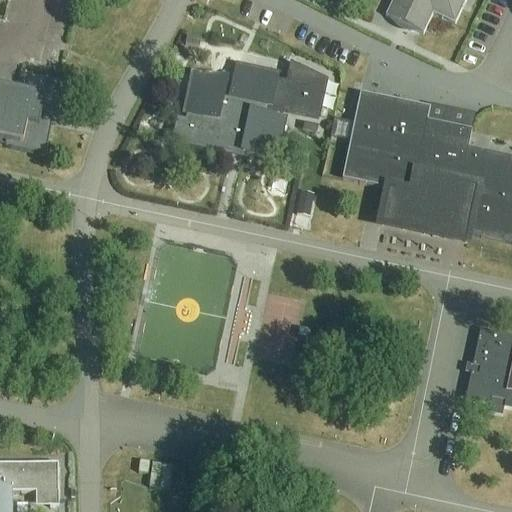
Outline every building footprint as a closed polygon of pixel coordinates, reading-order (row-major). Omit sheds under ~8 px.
[(405,29),(418,0),(395,0),(396,0),(386,20),(405,29)] [(418,0),(405,29),(424,38),(433,18),(455,28),(468,0),(418,0)] [(84,71),(96,22),(79,18),(67,67),(84,71)] [(199,50),(200,42),(187,39),(185,47),(199,50)] [(286,122),(281,121),(282,113),(318,121),(326,84),(291,67),(287,86),(279,84),(280,79),(237,70),(233,88),(227,86),(228,84),(194,77),(185,120),(188,120),(187,126),(179,125),(174,147),(231,159),(232,154),(244,156),(244,158),(277,165),(286,122)] [(0,145),(8,147),(7,148),(7,150),(47,159),(52,132),(54,125),(42,122),(46,102),(0,92),(0,145)] [(511,161),(469,153),(473,134),(429,125),(432,110),(362,96),(343,185),(395,195),(392,210),(469,237),(468,240),(511,248),(511,161)] [(318,129),(305,126),(303,133),(316,136),(318,129)] [(511,342),(481,336),(466,406),(491,411),(490,418),(503,421),(504,414),(511,415),(511,342)] [(129,502),(130,464),(119,463),(117,501),(129,502)] [(0,511),(10,511),(10,496),(49,495),(49,510),(59,510),(58,467),(0,467),(0,511)] [(140,479),(140,503),(172,504),(173,480),(140,479)]
